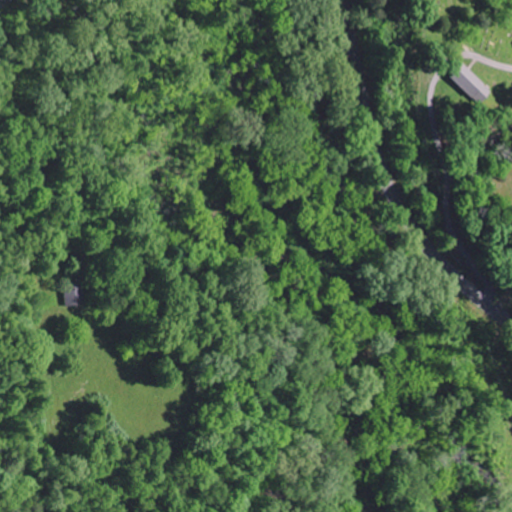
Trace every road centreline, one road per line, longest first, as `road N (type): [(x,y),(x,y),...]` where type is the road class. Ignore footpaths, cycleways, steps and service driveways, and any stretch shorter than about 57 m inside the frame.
road 1 (secondary): [(511,326),(455,277),(408,221),(376,151),(341,0)]
road 2 (residential): [(448,181),(457,162),(511,127),(504,70),(450,56)]
road 3 (residential): [(450,56),(427,95),(448,181)]
